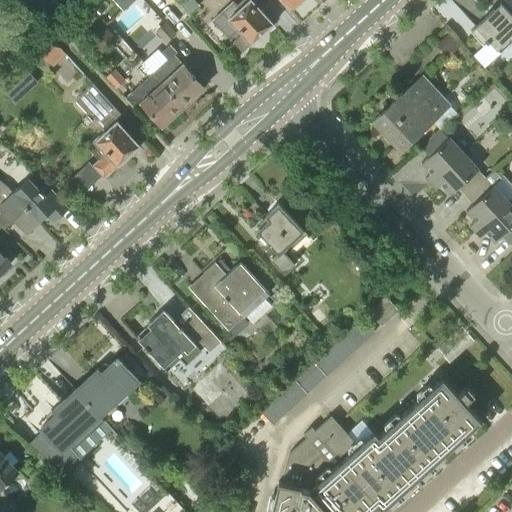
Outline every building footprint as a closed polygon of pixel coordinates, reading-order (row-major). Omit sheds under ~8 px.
[(213,20),(229,37),(238,29),(252,44),(274,24),(251,0),(241,0),(237,4),(234,0),(213,20)] [(300,0),(282,0),(291,9),(300,0)] [(488,16),(471,32),(483,45),(487,42),(488,43),(490,42),(500,53),(511,41),(511,20),(511,19),(511,15),(501,3),(496,8),(494,6),(486,14),(488,16)] [(167,42),(176,34),(165,22),(156,31),(167,42)] [(103,52),(117,37),(107,27),(93,42),(103,52)] [(5,28),(0,32),(0,38),(12,51),(20,44),(5,28)] [(451,31),(437,44),(448,57),(463,44),(451,31)] [(44,64),(62,48),(49,34),(32,49),(44,64)] [(12,51),(0,38),(0,54),(4,58),(12,51)] [(169,60),(154,73),(184,106),(205,87),(174,54),(177,52),(170,44),(161,52),(169,60)] [(116,86),(125,78),(116,68),(107,76),(116,86)] [(184,106),(154,73),(127,97),(135,107),(141,102),(163,126),(184,106)] [(443,97),(423,75),(373,121),(401,150),(433,120),(450,105),(443,97)] [(123,114),(93,82),(77,97),(76,100),(87,111),(91,112),(93,110),(106,126),(92,139),(95,141),(89,146),(99,158),(96,161),(93,164),(105,178),(141,146),(117,120),(123,114)] [(431,182),(464,152),(449,136),(448,137),(441,128),(421,146),(429,155),(422,161),(431,171),(426,177),(431,182)] [(466,195),(485,177),(478,169),(479,168),(464,152),(431,182),(436,188),(442,183),(451,193),(459,186),(466,195)] [(475,231),(508,200),(511,196),(511,183),(501,171),(497,171),(496,172),(494,169),(485,177),(466,195),(474,203),(467,209),(476,220),(470,225),(475,231)] [(13,192),(40,221),(47,215),(54,222),(70,208),(51,187),(45,193),(30,176),(13,192)] [(40,221),(13,192),(8,186),(0,179),(0,225),(4,229),(11,223),(18,222),(28,232),(40,221)] [(511,196),(508,200),(475,231),(481,236),(486,231),(496,241),(503,235),(511,243),(511,241),(511,196)] [(269,219),(257,231),(278,254),(273,258),(272,257),(271,258),(284,273),(298,261),(286,248),(305,231),(279,203),(266,216),(269,219)] [(0,271),(11,262),(8,260),(14,255),(0,238),(0,271)] [(215,261),(188,286),(234,336),(252,320),(254,322),(272,305),(265,297),(270,293),(241,261),(227,274),(215,261)] [(386,296),(369,311),(382,325),(399,310),(386,296)] [(163,365),(176,353),(187,365),(203,350),(201,349),(205,345),(210,351),(222,340),(189,305),(173,319),(164,309),(148,323),(151,327),(138,338),(163,365)] [(316,310),(310,316),(320,327),(326,321),(316,310)] [(327,376),(376,331),(363,317),(314,362),(327,376)] [(76,389),(101,416),(138,381),(117,357),(100,372),(97,369),(76,389)] [(368,511),(379,503),(383,507),(481,419),(466,402),(475,394),(468,386),(459,395),(443,377),(379,436),(375,431),(358,446),(338,423),(331,415),(290,453),(283,481),(279,480),(271,511),(368,511)] [(295,379),(261,411),(274,425),(308,393),(295,379)] [(79,454),(70,444),(101,416),(76,389),(54,409),(57,412),(41,427),(42,429),(28,442),(63,471),(79,454)] [(0,488),(2,490),(9,483),(8,481),(19,471),(13,465),(18,459),(10,450),(4,456),(0,450),(0,488)]
